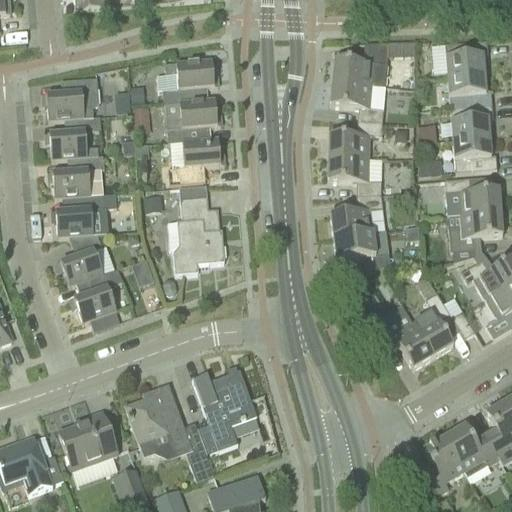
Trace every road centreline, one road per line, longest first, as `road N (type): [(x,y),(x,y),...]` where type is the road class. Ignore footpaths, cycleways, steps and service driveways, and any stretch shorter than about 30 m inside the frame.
road 1 (residential): [(68,386),(15,241),(2,85)]
road 2 (residential): [(68,386),(199,338),(296,324)]
road 3 (tertiary): [(278,123),(296,324)]
road 4 (tertiary): [(296,324),(297,361),(321,453)]
road 5 (tertiary): [(350,443),(296,324)]
road 6 (tertiary): [(265,0),(278,123)]
road 7 (tertiary): [(278,123),(288,0)]
road 8 (residential): [(407,420),(511,356)]
